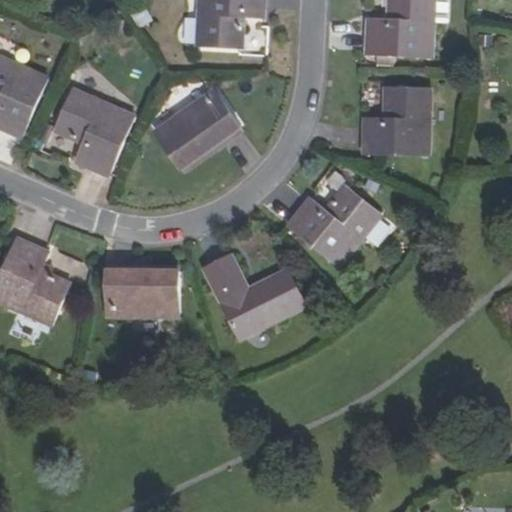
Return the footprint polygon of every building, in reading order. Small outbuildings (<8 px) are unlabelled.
[(265,0),(199,0),(198,53),(238,54),(238,40),(245,40),(246,23),(265,23),(265,0)] [(396,0),(396,2),(390,2),(390,20),(370,19),(369,54),(381,54),(397,55),(436,56),(437,0),(396,0)] [(397,67),(397,55),(381,54),(381,66),(397,67)] [(0,129),(22,139),(49,79),(0,57),(0,129)] [(386,121),(366,121),(365,155),(431,157),(433,91),(392,89),(392,104),(386,104),(386,121)] [(72,139),(86,145),(78,164),(110,178),(138,118),(77,91),(60,128),(74,134),(72,139)] [(179,166),(217,141),(220,145),(242,131),(217,93),(157,132),(179,166)] [(58,133),(72,139),(74,134),(60,128),(58,133)] [(220,145),(217,141),(179,166),(181,170),(220,145)] [(341,197),(345,201),(354,190),(349,187),(341,197)] [(313,200),(292,226),(344,268),(386,215),(354,190),(345,201),(341,197),(329,211),(313,200)] [(51,256),(19,241),(0,282),(0,305),(53,329),(69,291),(56,286),(58,281),(42,274),(51,256)] [(232,258),(205,273),(241,343),(307,308),(288,272),(250,291),(232,258)] [(132,275),(107,274),(106,319),(178,320),(179,280),(132,279),(132,275)] [(71,287),(58,281),(56,286),(69,291),(71,287)]
